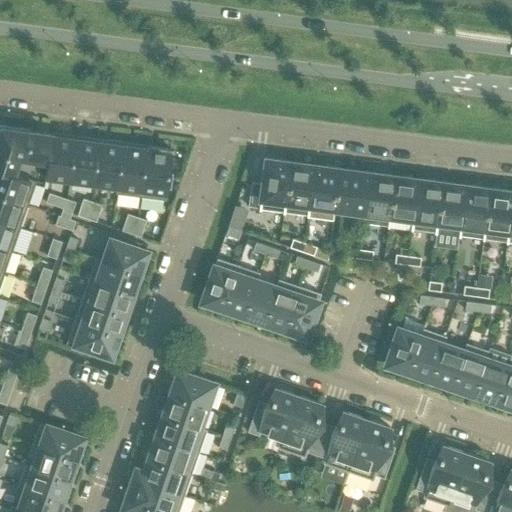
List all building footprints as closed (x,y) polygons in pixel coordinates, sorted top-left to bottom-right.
[(0,168),(12,173),(18,156),(47,160),(45,176),(51,133),(36,131),(28,130),(29,128),(0,123),(0,168)] [(51,133),(45,176),(69,179),(75,137),(60,135),(60,137),(53,136),(53,134),(51,133)] [(77,137),(75,137),(69,179),(93,182),(99,140),(84,138),(84,140),(77,139),(77,137)] [(101,140),(99,140),(93,182),(116,186),(115,194),(116,194),(123,143),(108,141),(107,144),(100,143),(101,140)] [(124,143),(123,143),(116,194),(140,197),(146,146),(147,144),(146,144),(146,146),(132,144),(131,147),(124,146),(124,143)] [(172,148),(147,144),(146,146),(140,197),(165,200),(171,149),(172,148)] [(282,214),(283,214),(290,165),(290,163),(279,161),(265,159),(262,184),(251,182),(248,206),(259,207),(259,208),(258,210),(260,210),(260,209),(283,212),(282,214)] [(306,217),(307,217),(314,166),(301,164),(290,163),(290,165),(283,214),(284,214),(284,212),(306,216),(306,217)] [(364,223),(365,223),(371,173),(357,171),(346,170),(342,169),(339,169),(327,167),(314,166),(307,217),(308,217),(309,205),(334,209),(338,209),(341,210),(364,213),(363,224),(364,224),(364,223)] [(0,195),(28,204),(36,181),(11,174),(12,173),(0,168),(0,195)] [(388,228),(390,216),(395,179),(395,177),(383,175),(371,173),(365,223),(387,226),(387,227),(388,228)] [(412,229),(419,180),(405,178),(395,177),(395,179),(390,216),(412,219),(410,231),(412,231),(412,229)] [(436,232),(442,185),(443,183),(431,181),(419,180),(412,229),(434,232),(434,234),(436,234),(436,232)] [(460,236),(466,186),(453,184),(443,183),(442,185),(436,232),(458,235),(458,237),(459,237),(460,236)] [(483,239),(484,239),(490,191),(490,189),(478,188),(466,186),(460,236),(482,239),(482,240),(483,240),(483,239)] [(507,242),(511,206),(511,192),(500,190),(490,189),(490,191),(484,239),(506,242),(506,243),(507,243),(507,242)] [(45,202),(62,208),(66,199),(49,193),(45,202)] [(0,220),(20,227),(28,204),(0,195),(0,220)] [(77,215),(86,219),(92,202),(82,198),(77,215)] [(62,208),(60,216),(69,219),(71,213),(75,202),(66,199),(62,208)] [(92,202),(86,219),(96,222),(101,205),(92,202)] [(121,231),(131,234),(136,217),(127,213),(121,231)] [(69,219),(60,216),(58,215),(55,225),(66,228),(72,230),(75,221),(69,219)] [(136,217),(131,234),(140,237),(146,220),(136,217)] [(0,245),(12,250),(20,227),(0,220),(0,245)] [(225,234),(237,239),(240,230),(228,226),(225,234)] [(69,236),(65,248),(74,251),(78,239),(69,236)] [(46,256),(56,259),(61,242),(52,238),(46,256)] [(289,248),(301,252),(304,243),(292,239),(289,248)] [(95,257),(95,258),(138,273),(143,256),(145,252),(110,240),(103,260),(95,257)] [(252,251),(264,255),(267,246),(255,242),(252,251)] [(304,243),(301,252),(313,256),(316,247),(304,243)] [(0,271),(4,273),(12,250),(0,245),(0,271)] [(267,246),(264,255),(276,259),(279,250),(267,246)] [(74,251),(65,248),(61,260),(70,263),(74,251)] [(347,257),(359,258),(360,250),(348,248),(347,257)] [(360,250),(359,258),(372,260),(373,251),(360,250)] [(394,263),(407,265),(408,256),(395,254),(394,263)] [(293,264),(305,268),(308,260),(296,256),(293,264)] [(408,256),(407,265),(419,266),(420,258),(408,256)] [(95,258),(88,278),(131,293),(138,273),(95,258)] [(202,301),(223,308),(238,265),(216,258),(202,301)] [(308,260),(305,268),(317,272),(320,264),(308,260)] [(223,308),(243,315),(258,272),(238,265),(223,308)] [(42,267),(36,284),(46,287),(52,270),(42,267)] [(243,315),(264,322),(279,279),(278,279),(275,287),(256,280),(259,272),(258,272),(243,315)] [(55,277),(51,289),(60,292),(64,280),(55,277)] [(88,278),(81,299),(124,313),(131,293),(88,278)] [(264,322),(284,329),(299,286),(279,279),(264,322)] [(428,290),(441,292),(443,283),(429,281),(428,290)] [(46,287),(36,284),(31,301),(40,304),(46,287)] [(299,286),(284,329),(305,336),(320,293),(299,286)] [(463,295),(476,297),(477,288),(465,286),(463,295)] [(477,288),(476,297),(488,298),(490,290),(477,288)] [(60,292),(51,289),(47,301),(56,304),(60,292)] [(418,304),(431,305),(432,297),(419,295),(418,304)] [(432,297),(431,305),(443,307),(444,298),(432,297)] [(81,299),(74,319),(117,334),(124,313),(81,299)] [(464,310),(477,312),(478,303),(466,301),(464,310)] [(478,303),(477,312),(489,313),(491,305),(478,303)] [(27,312),(21,329),(30,332),(36,315),(27,312)] [(42,318),(37,330),(46,333),(50,321),(42,318)] [(117,334),(74,319),(67,341),(110,355),(117,334)] [(386,364),(408,371),(423,329),(422,328),(419,336),(398,329),(386,364)] [(30,332),(21,329),(15,346),(24,350),(30,332)] [(408,371),(430,379),(444,336),(423,329),(408,371)] [(430,379),(451,386),(466,343),(465,343),(463,351),(443,344),(445,336),(444,336),(430,379)] [(451,386),(473,393),(488,351),(466,343),(451,386)] [(473,393),(495,401),(509,358),(506,366),(486,359),(489,351),(488,351),(473,393)] [(495,401),(511,406),(511,358),(509,358),(495,401)] [(8,367),(2,384),(11,388),(17,371),(8,367)] [(178,372),(170,394),(205,406),(213,384),(178,372)] [(11,388),(2,384),(0,390),(0,402),(6,405),(11,388)] [(279,447),(280,447),(298,395),(274,387),(266,412),(256,408),(257,406),(256,406),(247,432),(258,435),(260,431),(282,439),(279,447)] [(232,405),(241,407),(245,395),(244,395),(236,392),(232,405)] [(170,394),(163,415),(206,430),(207,429),(198,426),(205,406),(170,394)] [(305,451),(315,455),(324,429),(323,432),(313,428),(315,420),(321,403),(298,395),(280,447),(304,455),(305,451)] [(325,462),(348,470),(366,419),(342,411),(337,427),(335,433),(334,435),(333,435),(324,432),(324,431),(324,429),(315,455),(326,458),(325,462)] [(9,414),(5,426),(13,429),(17,417),(9,414)] [(163,415),(156,437),(199,452),(206,430),(163,415)] [(366,419),(348,470),(372,478),(373,475),(383,478),(392,453),(391,452),(391,454),(381,451),(389,427),(366,419)] [(39,423),(31,444),(74,459),(81,438),(39,423)] [(226,424),(222,436),(230,438),(234,427),(226,424)] [(230,438),(222,436),(218,447),(226,450),(230,438)] [(156,437),(148,459),(191,473),(199,452),(156,437)] [(25,464),(24,465),(67,480),(74,459),(31,444),(31,445),(39,448),(33,467),(25,464)] [(424,497),(448,505),(465,453),(442,445),(434,469),(424,466),(425,464),(424,463),(415,489),(426,493),(424,497)] [(472,509),(482,511),(483,511),(492,487),(491,487),(491,489),(481,486),(481,485),(483,477),(489,461),(465,453),(448,505),(449,505),(451,497),(474,504),(472,509)] [(136,469),(133,477),(184,495),(191,473),(148,459),(144,472),(136,469)] [(24,465),(17,485),(60,500),(67,480),(24,465)] [(202,468),(200,476),(212,480),(215,472),(202,468)] [(492,487),(483,511),(511,511),(511,468),(510,468),(504,485),(502,492),(501,492),(501,493),(491,489),(492,487)] [(133,477),(125,499),(163,511),(178,511),(184,495),(133,477)] [(11,505),(10,506),(28,511),(56,511),(60,500),(17,485),(17,486),(25,489),(19,508),(11,505)] [(131,510),(129,511),(163,511),(125,499),(123,507),(131,510)]
